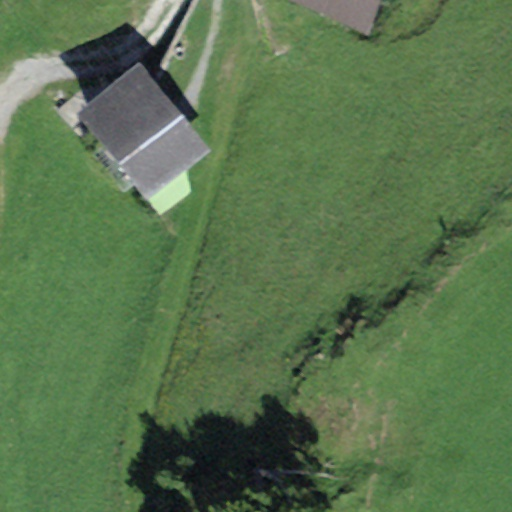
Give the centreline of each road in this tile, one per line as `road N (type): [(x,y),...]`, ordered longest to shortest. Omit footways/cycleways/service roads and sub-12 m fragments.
road 1 (track): [(227,0),(243,43),(224,194),(153,354),(136,511)]
road 2 (track): [(0,224),(10,182),(7,69),(111,63),(169,0)]
